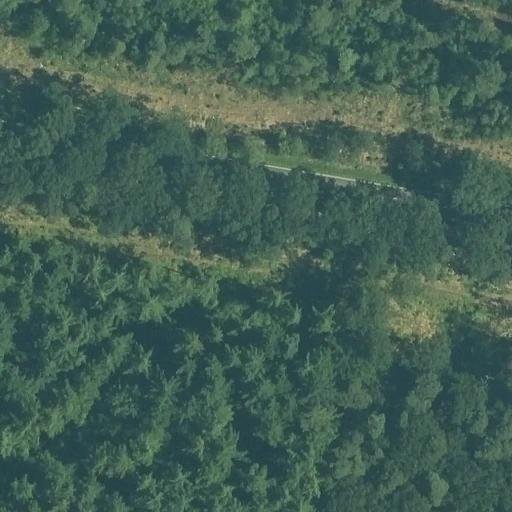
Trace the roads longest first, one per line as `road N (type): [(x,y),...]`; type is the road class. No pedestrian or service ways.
road 1 (secondary): [(511,221),(0,137)]
road 2 (track): [(336,511),(379,229)]
